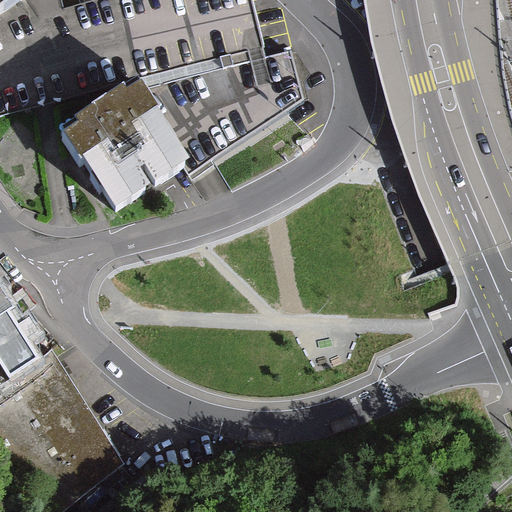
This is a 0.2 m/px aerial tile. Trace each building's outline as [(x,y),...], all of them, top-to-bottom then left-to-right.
[(0,0),(0,11),(15,2),(13,0),(0,0)] [(13,0),(15,2),(0,11),(0,116),(263,46),(254,0),(13,0)] [(197,178),(304,101),(290,52),(135,87),(187,163),(197,178)] [(135,87),(62,136),(115,213),(187,163),(135,87)] [(0,322),(0,389),(1,391),(25,375),(0,335),(0,326),(2,325),(0,322)] [(182,356),(219,367),(228,337),(192,326),(182,356)] [(0,470),(28,511),(62,511),(120,466),(51,353),(25,375),(1,391),(0,391),(0,470)]
